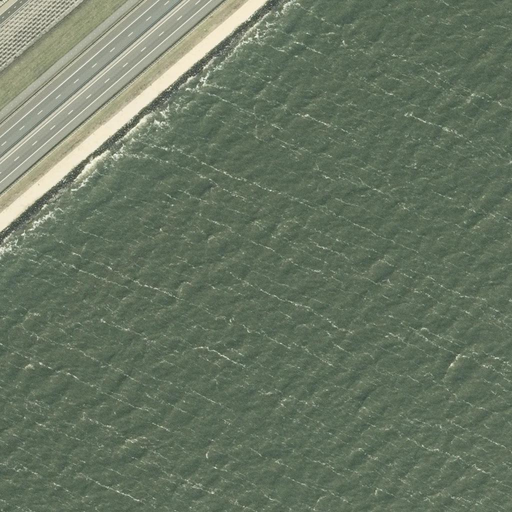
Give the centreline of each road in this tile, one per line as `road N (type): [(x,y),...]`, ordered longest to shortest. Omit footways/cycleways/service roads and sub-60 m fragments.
road 1 (motorway): [(0,174),(202,0)]
road 2 (motorway): [(169,0),(0,146)]
